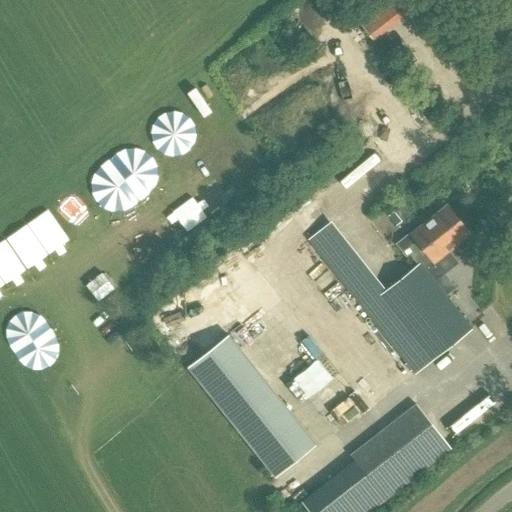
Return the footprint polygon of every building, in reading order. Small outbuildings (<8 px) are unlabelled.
[(379,36),(411,11),(402,0),(392,0),(360,25),(372,40),(379,35),(379,36)] [(411,235),(419,245),(409,253),(418,265),(385,292),(364,308),(416,373),(432,360),(433,361),(471,330),(445,297),(434,283),(444,275),(458,264),(447,251),(468,234),(447,207),(411,235)] [(403,220),(395,210),(388,216),(396,226),(403,220)] [(495,283),(509,272),(493,253),(479,264),(495,283)] [(250,281),(268,270),(262,259),(243,271),(250,281)] [(266,280),(256,284),(265,307),(275,303),(266,280)] [(250,293),(239,305),(250,315),(261,304),(250,293)] [(229,337),(187,370),(275,480),(316,447),(229,337)] [(319,349),(310,356),(327,376),(335,370),(319,349)] [(398,360),(381,363),(383,377),(400,374),(398,360)] [(343,413),(335,403),(348,392),(332,373),(309,392),(344,433),(364,417),(354,405),(343,413)] [(309,511),(369,511),(450,449),(444,440),(416,406),(350,456),(355,462),(302,503),(309,511)]
